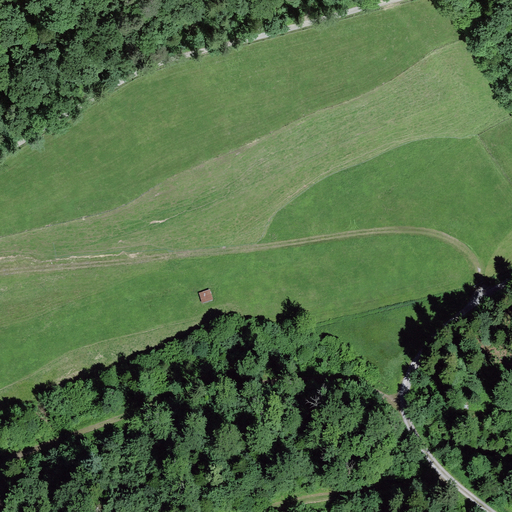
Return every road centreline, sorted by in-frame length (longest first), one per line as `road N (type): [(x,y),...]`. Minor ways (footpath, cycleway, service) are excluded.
road 1 (track): [(399,0),(149,69),(0,153)]
road 2 (track): [(405,411),(364,386),(314,378),(196,391),(0,460)]
road 3 (track): [(475,302),(421,354),(404,391),(405,411),(440,473),(491,511)]
road 4 (track): [(251,511),(450,481)]
